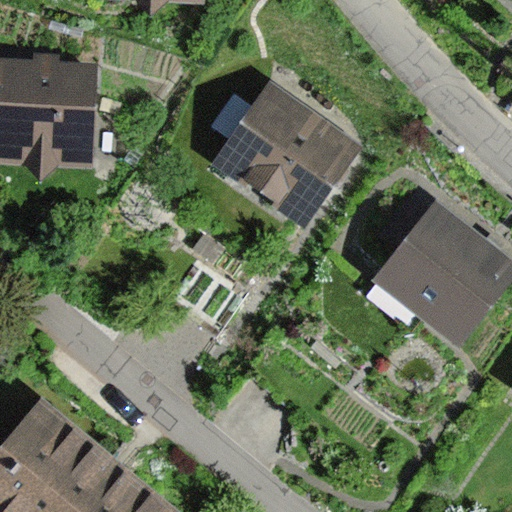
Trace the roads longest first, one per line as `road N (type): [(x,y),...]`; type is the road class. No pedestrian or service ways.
road 1 (residential): [(287,511),(0,268)]
road 2 (residential): [(511,164),(405,56),(367,0)]
